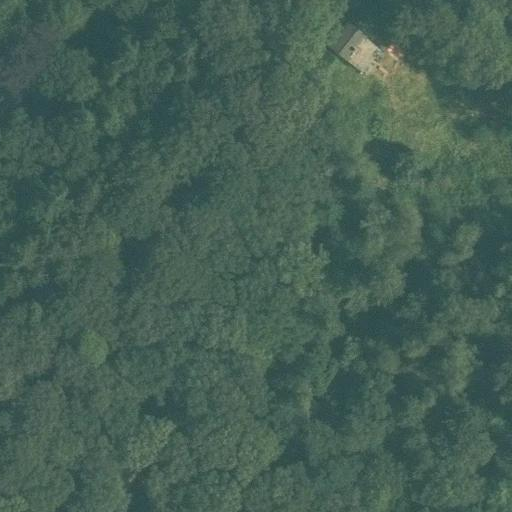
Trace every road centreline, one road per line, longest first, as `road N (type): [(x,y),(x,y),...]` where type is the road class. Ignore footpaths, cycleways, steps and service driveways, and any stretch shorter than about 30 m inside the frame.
road 1 (track): [(0,425),(330,0)]
road 2 (unclassified): [(511,76),(400,0)]
